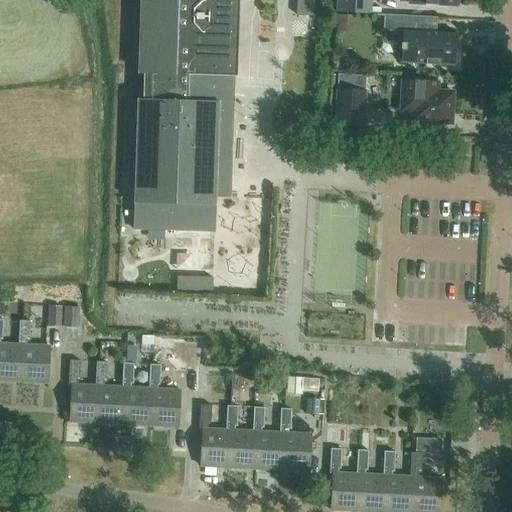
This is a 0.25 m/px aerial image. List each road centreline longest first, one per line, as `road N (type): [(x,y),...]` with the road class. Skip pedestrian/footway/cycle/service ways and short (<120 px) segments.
road 1 (unclassified): [(485,511),(511,57)]
road 2 (residential): [(209,511),(0,483)]
